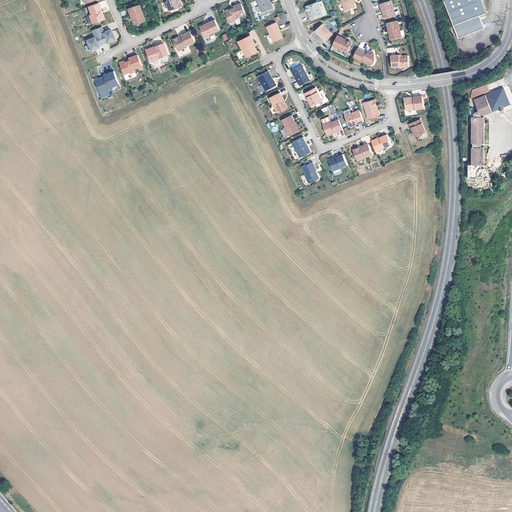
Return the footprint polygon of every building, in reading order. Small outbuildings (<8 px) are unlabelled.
[(167,0),(168,2),(166,2),(169,11),(180,7),(181,6),(181,5),(181,4),(180,0),(178,0),(167,0)] [(270,0),(258,0),(263,13),(274,9),(270,0)] [(356,8),(354,3),(352,0),(341,0),(346,12),(356,8)] [(487,10),(482,0),(443,0),(454,25),(479,15),(485,13),(484,11),(487,10)] [(397,16),(392,1),(381,4),(383,11),(384,11),(385,13),(384,15),(386,19),(397,16)] [(102,11),(99,3),(88,7),(91,14),(89,15),(92,24),(104,20),(102,14),(101,15),(100,11),(101,11),(102,11)] [(323,15),(318,3),(307,7),(306,8),(308,13),(310,12),(312,19),(323,15)] [(146,20),(140,4),(128,8),(131,16),(133,16),(134,18),(133,20),(134,23),(134,24),(136,24),(146,20)] [(227,12),(231,23),(235,21),(235,20),(238,19),(238,17),(246,14),(242,5),(234,7),(235,9),(232,10),(227,12)] [(479,15),(454,25),(458,37),(484,27),(479,15)] [(390,32),(392,40),(402,37),(398,21),(387,23),(389,32),(390,32)] [(217,22),(201,27),(205,39),(221,33),(217,22)] [(284,38),(276,23),(267,27),(274,43),(284,38)] [(333,35),(323,24),(316,32),(325,42),(333,35)] [(103,27),(92,31),(95,37),(86,40),(90,50),(91,51),(94,49),(95,48),(97,47),(97,48),(99,48),(98,46),(106,43),(107,44),(114,41),(115,39),(112,32),(109,33),(106,31),(104,32),(103,27)] [(179,37),(173,39),(178,51),(186,48),(186,47),(195,43),(191,32),(182,36),(182,37),(179,38),(179,37)] [(238,41),(247,58),(258,52),(256,47),(255,47),(254,44),(256,43),(252,35),(238,41)] [(338,36),(333,46),(347,54),(352,45),(351,43),(347,41),(346,41),(345,41),(345,40),(338,36)] [(151,48),(146,50),(151,63),(169,55),(164,43),(155,47),(156,48),(153,49),(151,48)] [(358,49),(353,58),(362,62),(362,60),(364,61),(364,62),(370,65),(373,64),(375,60),(374,57),(375,56),(373,52),(368,53),(368,55),(366,54),(366,53),(358,49)] [(126,61),(120,63),(125,74),(130,72),(131,73),(135,72),(134,69),(143,66),(138,55),(129,58),(130,60),(131,61),(127,62),(126,61)] [(399,57),(399,55),(391,56),(392,67),(400,67),(400,68),(409,67),(408,56),(402,57),(399,57)] [(311,80),(303,66),(293,71),(296,78),(297,77),(301,85),(311,80)] [(97,80),(96,81),(101,93),(110,90),(110,88),(120,84),(115,71),(105,75),(105,76),(106,78),(102,79),(101,78),(97,80)] [(269,72),(259,77),(266,91),(276,86),(274,81),(273,82),(271,79),(273,79),(269,72)] [(487,84),(473,89),(471,97),(489,90),(487,84)] [(507,85),(503,86),(510,103),(511,101),(511,92),(509,86),(507,85)] [(484,162),(484,145),(481,145),(481,141),(484,141),(485,114),(497,108),(500,109),(503,108),(504,105),(510,103),(503,86),(474,98),(478,108),(474,110),(474,109),(471,109),(471,115),(472,115),(472,142),(473,142),(473,145),(472,145),(472,163),(484,162)] [(323,102),(316,88),(305,93),(307,98),(308,97),(311,102),(313,107),(323,102)] [(284,101),(280,93),(270,98),(278,114),(287,109),(287,107),(286,104),(284,103),(283,101),(284,101)] [(425,108),(422,95),(414,97),(414,98),(411,98),(409,98),(404,98),(406,109),(408,110),(416,109),(425,108)] [(379,114),(373,98),(362,103),(368,118),(379,114)] [(332,104),(321,109),(323,112),(329,110),(331,114),(335,112),(332,104)] [(357,124),(364,121),(360,110),(345,116),(349,127),(353,125),(354,123),(356,122),(357,124)] [(292,116),(282,120),(286,127),(284,128),(288,136),(298,131),(294,123),(295,123),(292,116)] [(343,129),(339,119),(331,122),(331,121),(322,125),(326,134),(335,130),(335,132),(343,129)] [(426,132),(421,119),(409,124),(410,128),(412,127),(414,132),(415,136),(426,132)] [(371,141),(376,151),(392,145),(388,134),(380,137),(381,139),(378,140),(377,139),(371,141)] [(307,144),(303,137),(292,143),(300,158),(309,153),(311,151),(308,148),(306,147),(305,145),(307,144)] [(353,150),(358,161),(373,154),(368,144),(361,147),(361,148),(359,149),(358,148),(353,150)] [(328,161),(333,172),(347,165),(343,155),(336,157),(337,159),(334,160),(332,159),(328,161)] [(306,174),(305,175),(309,183),(319,178),(316,171),(317,170),(313,162),(303,167),(306,174)]
